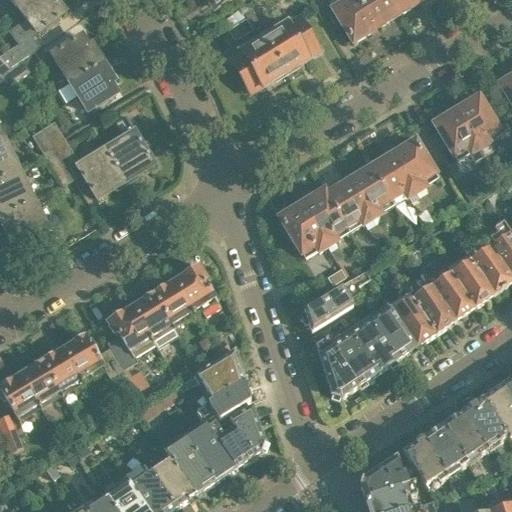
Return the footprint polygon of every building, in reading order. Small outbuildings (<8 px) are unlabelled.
[(11,0),(18,9),(28,0),(11,0)] [(28,0),(18,9),(29,23),(17,34),(25,44),(29,41),(29,42),(38,35),(45,31),(59,21),(58,19),(65,14),(58,5),(60,2),(58,0),(28,0)] [(207,0),(213,9),(227,0),(207,0)] [(339,0),(329,7),(332,12),(331,13),(351,46),(375,32),(355,0),(339,0)] [(355,0),(375,32),(397,18),(386,0),(355,0)] [(387,0),(398,18),(421,4),(418,0),(387,0)] [(238,12),(224,22),(229,30),(237,25),(246,20),(254,33),(258,32),(259,32),(261,29),(251,12),(250,13),(246,6),(238,11),(238,12)] [(283,30),(264,42),(284,75),(307,61),(307,60),(317,53),(299,22),(288,29),(285,24),(281,26),(283,30)] [(53,57),(70,85),(105,64),(96,50),(94,51),(91,48),(88,50),(81,39),(75,44),(74,42),(59,51),(59,52),(53,57)] [(241,56),(231,63),(250,94),(261,88),(284,75),(264,42),(245,54),(242,50),(239,52),(241,56)] [(0,63),(8,72),(22,63),(28,59),(19,47),(0,59),(0,63)] [(0,63),(0,79),(1,80),(9,72),(8,72),(0,63)] [(9,72),(1,80),(10,89),(29,75),(29,73),(22,63),(8,72),(9,72)] [(105,64),(70,85),(88,114),(95,110),(95,111),(110,102),(109,100),(117,96),(110,86),(113,84),(111,81),(114,79),(105,64)] [(511,78),(499,87),(511,109),(511,78)] [(456,113),(489,167),(494,165),(493,160),(487,149),(490,147),(489,145),(501,138),(498,133),(478,99),(456,113)] [(485,170),(489,167),(456,113),(433,127),(454,160),(455,159),(458,164),(470,157),(471,158),(474,156),(481,168),(485,170)] [(106,153),(127,187),(137,181),(138,177),(154,167),(149,160),(150,159),(140,143),(139,144),(125,121),(115,127),(124,142),(106,153)] [(44,134),(53,149),(62,143),(53,128),(44,134)] [(44,154),(53,149),(44,134),(35,139),(44,154)] [(0,180),(18,172),(3,142),(0,143),(0,180)] [(415,143),(392,157),(415,196),(425,190),(422,185),(435,177),(415,143)] [(56,153),(65,167),(65,168),(74,162),(65,148),(56,153)] [(65,167),(56,153),(47,159),(56,173),(65,167)] [(127,187),(106,153),(78,170),(83,178),(82,178),(92,194),(93,194),(97,202),(115,191),(117,193),(127,187)] [(407,201),(415,196),(392,157),(370,171),(390,204),(404,196),(407,201)] [(65,168),(65,167),(56,173),(64,187),(74,182),(65,168)] [(348,184),(371,223),(381,217),(377,211),(390,204),(370,171),(348,184)] [(0,216),(1,218),(33,202),(18,172),(0,180),(0,216)] [(471,181),(458,188),(469,206),(482,198),(471,181)] [(348,184),(326,198),(346,231),(349,236),(371,223),(348,184)] [(333,238),(346,231),(326,198),(325,198),(323,194),(301,207),(327,251),(337,245),(333,238)] [(429,204),(425,196),(418,200),(425,212),(430,209),(429,204)] [(418,200),(413,203),(417,212),(421,214),(425,212),(418,200)] [(48,232),(33,202),(1,218),(0,218),(0,219),(14,248),(22,244),(23,245),(40,237),(39,235),(48,232)] [(318,256),(327,251),(301,207),(278,221),(300,258),(315,250),(318,256)] [(373,227),(380,239),(386,236),(385,231),(381,223),(373,227)] [(377,241),(380,239),(373,227),(368,231),(372,238),(377,241)] [(511,241),(507,233),(503,227),(494,233),(498,239),(486,246),(511,284),(511,241)] [(463,254),(467,260),(493,300),(511,287),(511,284),(486,246),(482,240),(469,249),(463,254)] [(329,254),(336,266),(342,262),(341,257),(337,249),(329,254)] [(475,312),(493,300),(467,260),(449,271),(448,272),(475,312)] [(432,283),(428,285),(455,325),(475,312),(448,272),(449,271),(445,266),(436,271),(441,278),(433,283),(432,283)] [(220,311),(214,302),(202,283),(206,281),(199,269),(174,285),(195,320),(202,315),(205,321),(220,311)] [(340,272),(327,281),(332,290),(346,281),(340,272)] [(364,275),(341,289),(304,312),(305,315),(301,317),(304,326),(308,326),(311,335),(353,310),(349,303),(361,296),(357,290),(369,283),(364,275)] [(435,338),(455,325),(428,285),(424,279),(404,292),(435,338)] [(195,320),(174,285),(153,297),(174,332),(195,320)] [(415,352),(435,338),(404,292),(397,297),(400,302),(388,310),(390,312),(389,312),(415,352)] [(131,310),(152,345),(153,345),(156,351),(178,337),(174,332),(153,297),(131,310)] [(152,345),(131,310),(107,325),(114,337),(118,335),(120,338),(106,347),(109,352),(122,374),(136,366),(131,358),(152,345)] [(397,364),(415,352),(389,312),(371,324),(397,364)] [(378,377),(397,364),(371,324),(352,337),(378,377)] [(318,347),(315,349),(333,399),(340,402),(358,390),(332,350),(326,342),(321,334),(313,339),(318,347)] [(358,390),(378,377),(352,337),(332,350),(358,390)] [(81,383),(103,370),(109,381),(122,374),(109,352),(97,360),(92,352),(94,347),(91,341),(86,340),(85,339),(62,352),(81,383)] [(205,354),(213,348),(208,340),(199,345),(205,354)] [(223,344),(214,349),(222,360),(230,356),(223,344)] [(60,396),(81,383),(62,352),(41,365),(60,396)] [(197,385),(209,406),(243,385),(233,355),(178,389),(182,395),(197,385)] [(39,408),(60,396),(41,365),(20,377),(39,408)] [(17,422),(39,408),(20,377),(0,389),(0,400),(1,402),(6,403),(17,422)] [(250,405),(243,385),(209,406),(210,406),(195,414),(206,430),(205,431),(206,432),(215,426),(218,431),(229,424),(248,412),(245,408),(250,405)] [(511,400),(504,389),(485,402),(511,442),(511,400)] [(511,447),(511,442),(485,402),(463,416),(489,453),(499,447),(505,456),(511,451),(511,447),(511,448),(511,447)] [(229,424),(234,432),(253,461),(262,455),(264,450),(251,410),(248,412),(229,424)] [(479,460),(489,453),(463,416),(443,430),(468,469),(469,469),(468,468),(471,465),(473,469),(481,464),(479,460)] [(23,452),(9,418),(0,421),(0,432),(10,457),(23,452)] [(234,473),(253,461),(234,432),(224,440),(218,431),(215,426),(206,432),(234,473)] [(459,474),(468,469),(443,430),(423,444),(448,481),(459,474)] [(234,473),(206,432),(205,431),(186,443),(214,486),(234,473)] [(200,496),(214,486),(186,443),(166,457),(171,463),(170,464),(194,500),(200,496)] [(439,487),(448,481),(423,444),(403,457),(421,485),(425,491),(428,494),(439,487)] [(90,456),(86,449),(76,455),(80,462),(90,456)] [(66,463),(70,470),(79,464),(75,457),(66,463)] [(421,485),(403,457),(389,466),(376,474),(377,475),(363,483),(361,491),(365,503),(412,487),(412,488),(421,485)] [(173,511),(176,511),(194,500),(170,464),(150,477),(173,511)] [(145,511),(173,511),(150,477),(144,467),(124,480),(125,482),(145,511)] [(46,475),(52,483),(58,479),(52,470),(46,475)] [(120,493),(107,502),(113,511),(145,511),(125,482),(116,488),(120,493)] [(416,500),(412,488),(412,487),(365,503),(367,511),(412,511),(409,503),(416,500)] [(113,511),(107,502),(91,511),(113,511)] [(455,502),(434,510),(434,511),(451,511),(457,510),(455,502)] [(511,511),(511,503),(508,505),(509,509),(498,511),(511,511)]
